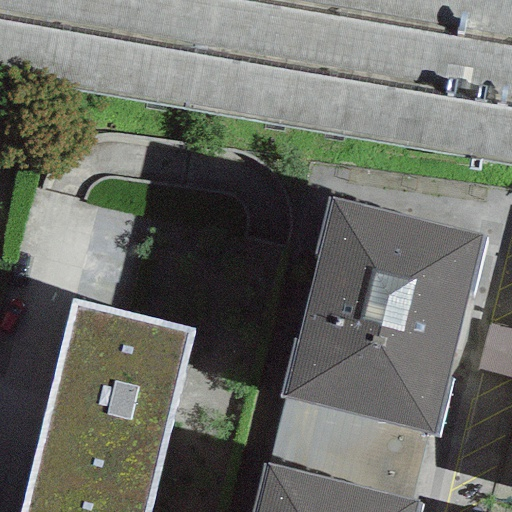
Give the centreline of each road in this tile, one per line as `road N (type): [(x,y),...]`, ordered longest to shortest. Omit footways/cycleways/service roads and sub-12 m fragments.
road 1 (unknown): [(253,511),(319,202)]
road 2 (unknown): [(26,398),(71,213)]
